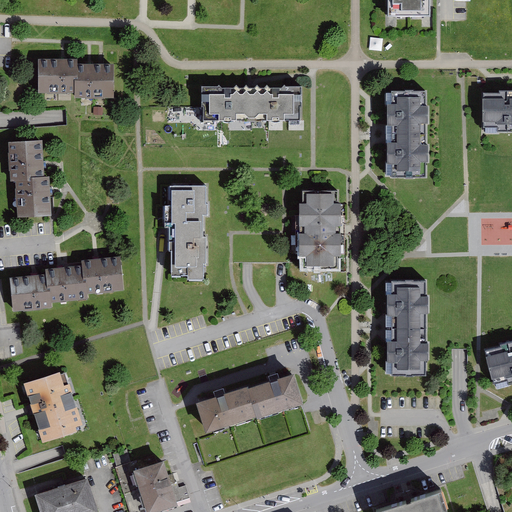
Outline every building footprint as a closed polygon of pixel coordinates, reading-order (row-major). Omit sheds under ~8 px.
[(430,16),(430,0),(388,0),(388,16),(430,16)] [(79,60),(41,59),(40,93),(76,93),(76,99),(116,99),(116,65),(79,65),(79,60)] [(304,120),(304,86),(204,86),(204,121),(304,120)] [(429,178),(430,93),(389,93),(389,178),(429,178)] [(489,134),(511,133),(511,93),(488,93),(489,134)] [(16,218),(52,218),(52,177),(45,177),(44,141),(10,142),(11,182),(16,182),(16,218)] [(209,205),(208,187),(173,187),(173,206),(169,206),(169,229),(172,229),(173,277),(191,277),(191,281),(208,281),(207,265),(209,265),(209,238),(206,238),(206,215),(211,215),(211,205),(209,205)] [(344,269),(344,190),(305,191),(305,269),(344,269)] [(86,261),(86,266),(47,270),(48,275),(12,278),(15,313),(53,310),(53,303),(89,300),(89,294),(125,291),(123,258),(86,261)] [(429,376),(430,283),(390,283),(389,376),(429,376)] [(494,391),(511,386),(511,344),(484,352),(494,391)] [(67,386),(62,371),(27,382),(46,443),(81,432),(80,427),(86,425),(73,384),(67,386)] [(309,402),(299,373),(253,389),(252,386),(202,403),(212,432),(261,416),(262,418),(309,402)] [(168,461),(139,470),(152,511),(158,511),(183,504),(168,461)] [(101,511),(90,479),(38,496),(43,511),(101,511)] [(451,511),(445,492),(387,511),(451,511)]
